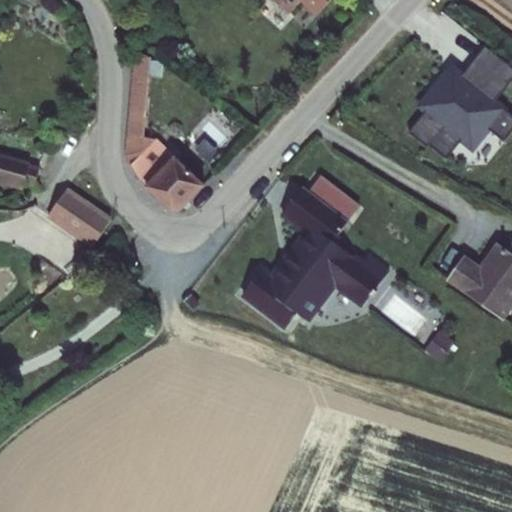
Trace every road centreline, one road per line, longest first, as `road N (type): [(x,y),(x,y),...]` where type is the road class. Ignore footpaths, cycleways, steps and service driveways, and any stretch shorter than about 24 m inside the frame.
road 1 (residential): [(88,0),(109,44),(112,181),(144,219),(175,232),(207,222),(413,0)]
road 2 (unknown): [(172,286),(146,291),(1,385)]
